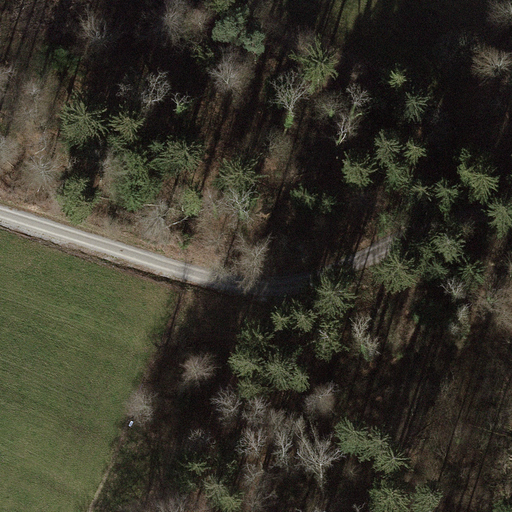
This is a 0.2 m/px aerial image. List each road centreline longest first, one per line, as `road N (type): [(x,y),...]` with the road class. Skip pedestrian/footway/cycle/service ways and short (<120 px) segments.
road 1 (track): [(0,214),(197,277),(279,289),(431,222),(511,211)]
road 2 (track): [(279,289),(240,339),(177,455)]
